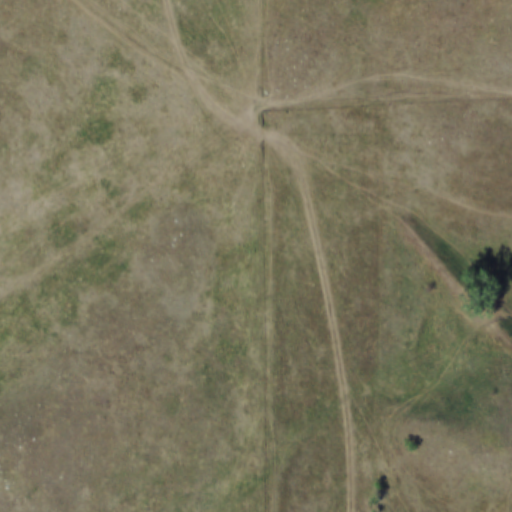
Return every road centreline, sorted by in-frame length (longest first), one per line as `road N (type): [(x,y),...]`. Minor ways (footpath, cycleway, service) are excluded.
road 1 (track): [(87,0),(194,75),(262,103),(511,97)]
road 2 (track): [(262,103),(94,204),(0,276)]
